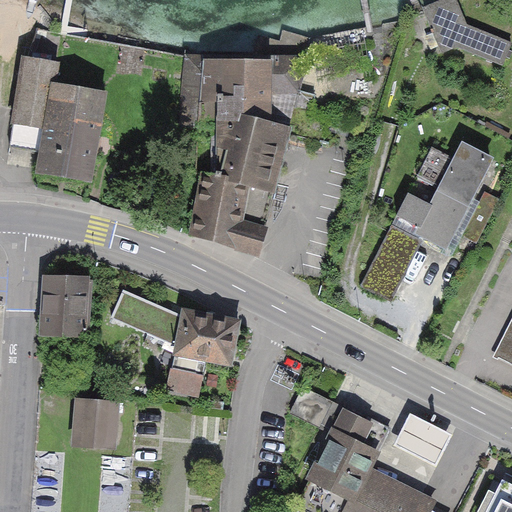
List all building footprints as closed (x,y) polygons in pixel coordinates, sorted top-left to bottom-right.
[(465,25),(455,0),(445,0),(427,8),(445,48),(458,45),(503,63),(510,43),(465,25)] [(308,59),(189,58),(185,125),(221,126),(221,178),(274,190),(289,131),(304,136),(315,97),(299,93),(308,59)] [(57,64),(29,59),(20,81),(10,147),(43,153),(54,85),(57,64)] [(90,181),(105,94),(54,85),(43,153),(40,172),(90,181)] [(447,244),(490,160),(465,147),(457,160),(433,148),(417,177),(441,189),(434,205),(408,194),(398,218),(447,244)] [(192,235),(257,255),(274,190),(221,178),(204,175),(192,235)] [(417,239),(391,226),(362,287),(386,299),(417,239)] [(89,334),(92,281),(46,279),(44,333),(89,334)] [(184,317),(125,291),(115,315),(168,339),(165,347),(177,353),(184,317)] [(240,323),(185,312),(184,317),(177,353),(170,384),(194,389),(199,367),(205,368),(207,360),(231,365),(240,323)] [(511,322),(494,357),(511,365),(511,322)] [(334,403),(305,388),(292,414),(321,429),(334,403)] [(118,403),(81,400),(77,443),(114,445),(118,403)] [(386,432),(347,412),(300,506),(313,511),(430,511),(434,505),(366,472),(386,432)] [(453,436),(412,415),(396,445),(437,466),(453,436)] [(511,511),(511,483),(503,479),(486,511),(511,511)]
